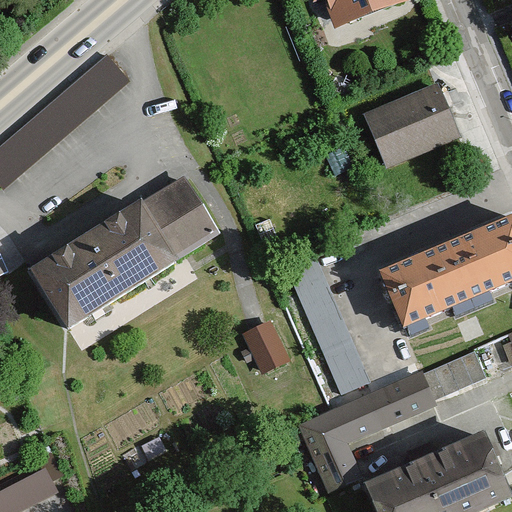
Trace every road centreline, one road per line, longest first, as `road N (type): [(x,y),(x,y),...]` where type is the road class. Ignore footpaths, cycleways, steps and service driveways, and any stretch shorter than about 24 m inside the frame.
road 1 (primary): [(124,0),(0,108)]
road 2 (residential): [(511,140),(453,0)]
